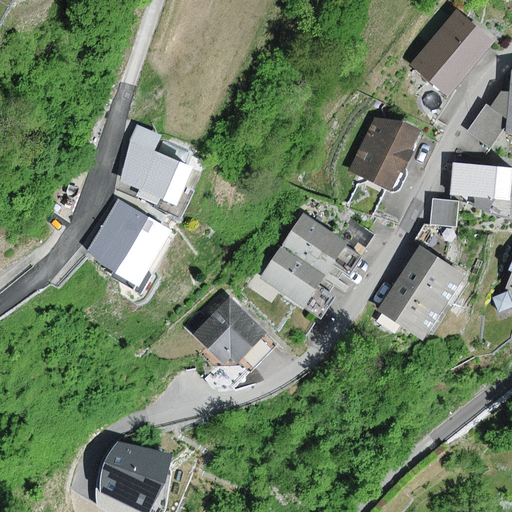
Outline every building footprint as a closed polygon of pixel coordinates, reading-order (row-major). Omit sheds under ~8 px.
[(501,45),(459,10),(412,65),(455,101),(501,45)] [(511,93),(503,93),(492,108),(488,105),(468,133),(494,151),(510,128),(510,137),(511,137),(511,93)] [(409,123),(376,119),(349,171),(394,194),(425,133),(409,123)] [(166,137),(139,126),(132,141),(121,182),(163,201),(159,210),(189,223),(200,194),(191,190),(199,171),(159,154),(166,137)] [(511,170),(456,164),(452,197),(511,203),(511,170)] [(179,235),(120,200),(90,253),(104,267),(146,291),(179,235)] [(462,203),(434,200),(431,226),(460,229),(462,203)] [(305,215),(283,247),(331,279),(338,269),(352,279),(365,260),(350,249),(352,246),(305,215)] [(469,278),(421,246),(400,279),(448,310),(469,278)] [(331,279),(283,247),(263,279),(310,310),(331,279)] [(448,310),(400,279),(379,311),(427,342),(448,310)] [(272,335),(232,297),(196,336),(227,365),(233,359),(242,367),(243,366),(253,375),(280,347),(269,337),(272,335)] [(172,454),(117,442),(102,462),(100,493),(139,511),(148,511),(164,484),(172,454)]
